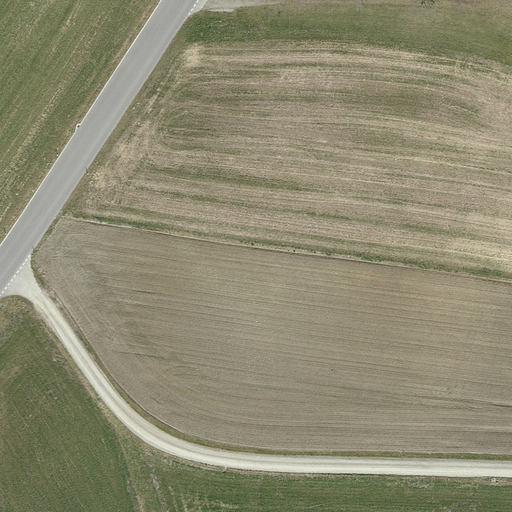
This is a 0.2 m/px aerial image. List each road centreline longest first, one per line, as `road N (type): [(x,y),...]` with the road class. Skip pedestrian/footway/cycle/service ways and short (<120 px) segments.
road 1 (track): [(511,469),(263,463),(161,441),(116,405),(7,263)]
road 2 (tertiary): [(180,0),(0,272)]
road 3 (track): [(179,1),(318,0)]
